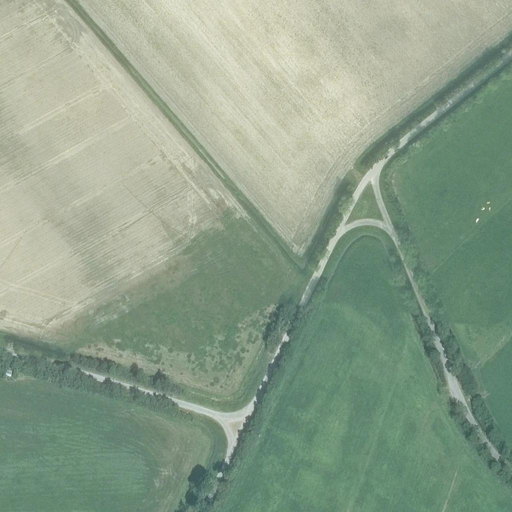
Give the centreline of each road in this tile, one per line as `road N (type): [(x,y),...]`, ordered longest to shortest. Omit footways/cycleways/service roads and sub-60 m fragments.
road 1 (unclassified): [(511,468),(464,408),(392,229)]
road 2 (unclassified): [(242,423),(0,347)]
road 3 (unclassified): [(242,423),(335,241)]
road 4 (unclassified): [(382,162),(511,59)]
